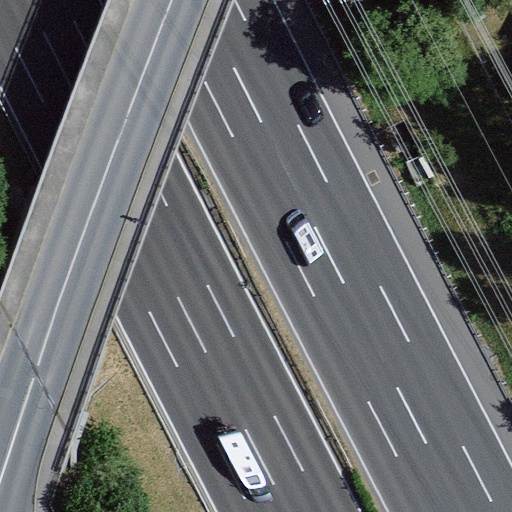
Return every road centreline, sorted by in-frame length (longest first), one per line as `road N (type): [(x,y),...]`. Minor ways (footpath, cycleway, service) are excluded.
road 1 (motorway): [(463,511),(200,0)]
road 2 (motorway): [(28,0),(288,511)]
road 3 (secondary): [(172,0),(0,482)]
